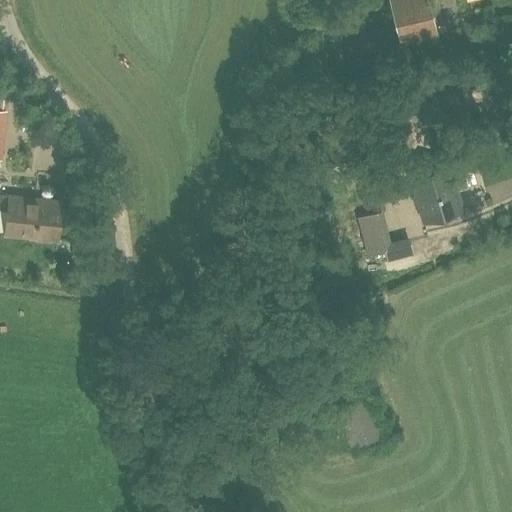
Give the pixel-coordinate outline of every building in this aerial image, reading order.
[(439,36),(430,1),(429,0),(389,0),(401,45),(439,36)] [(463,211),(457,189),(468,186),(456,146),(439,151),(443,164),(411,173),(424,222),(463,211)] [(340,164),(345,179),(347,189),(367,184),(364,174),(360,158),(340,163),(340,164)] [(71,176),(68,189),(71,194),(79,196),(84,193),(87,180),(83,175),(76,173),(71,176)] [(0,209),(8,210),(6,234),(37,238),(37,241),(50,242),(51,239),(58,240),(61,202),(0,195),(0,209)] [(392,249),(382,212),(355,219),(364,256),(392,249)] [(78,273),(88,287),(99,278),(91,263),(78,273)] [(342,417),(339,418),(355,452),(383,437),(363,396),(339,407),(342,417)]
